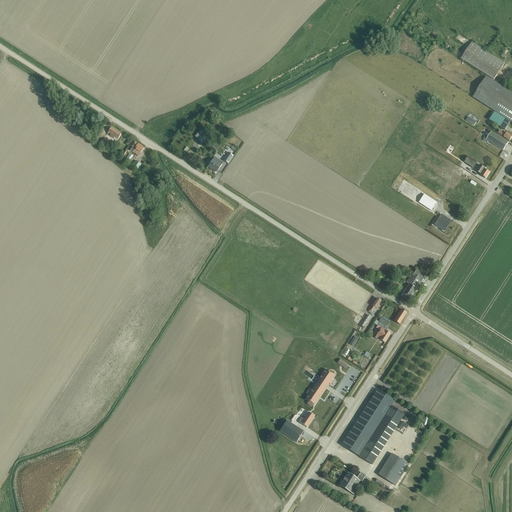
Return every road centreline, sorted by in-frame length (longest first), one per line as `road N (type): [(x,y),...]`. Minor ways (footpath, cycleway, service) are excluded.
road 1 (unclassified): [(358,276),(0,46)]
road 2 (residential): [(291,501),(413,311)]
road 3 (residential): [(413,311),(511,159)]
